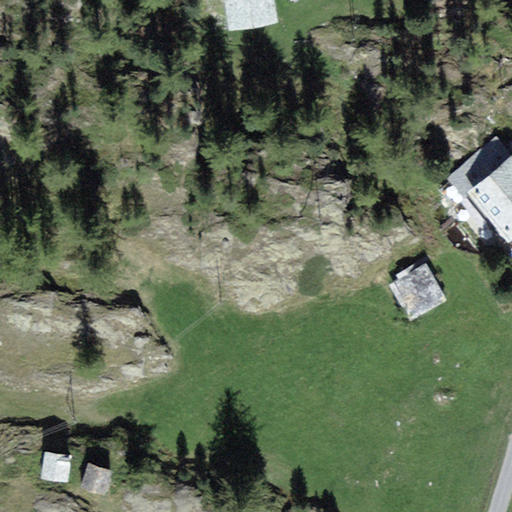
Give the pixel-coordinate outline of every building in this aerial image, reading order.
[(266,0),(217,0),(223,28),(270,20),(266,0)] [(511,174),(497,157),(457,191),(497,237),(511,224),(511,174)] [(418,258),(379,282),(401,319),(441,296),(418,258)] [(59,447),(31,444),(28,475),(56,477),(59,447)] [(99,469),(75,463),(69,487),(92,494),(99,469)]
